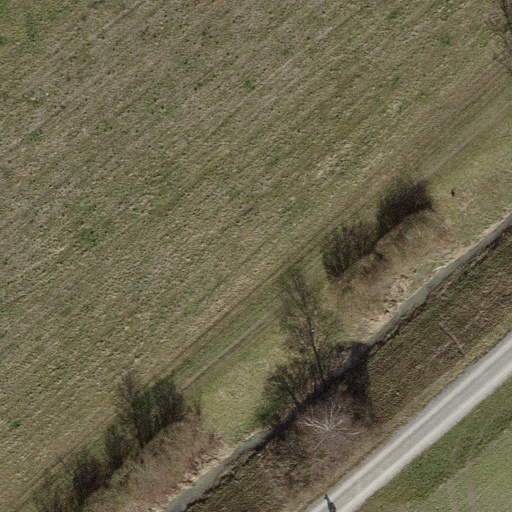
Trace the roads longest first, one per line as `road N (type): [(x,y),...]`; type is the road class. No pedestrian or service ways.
road 1 (track): [(511,102),(47,511)]
road 2 (track): [(319,511),(511,345)]
